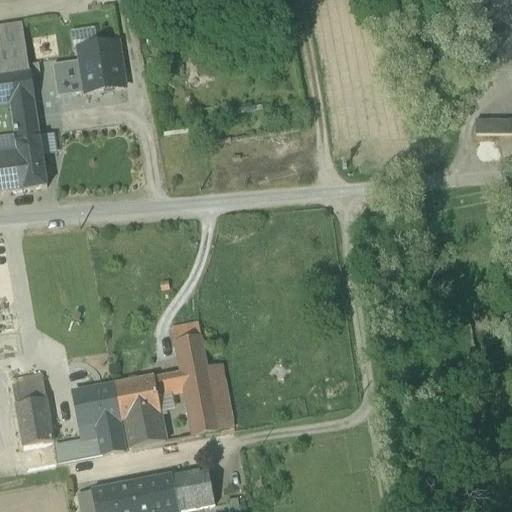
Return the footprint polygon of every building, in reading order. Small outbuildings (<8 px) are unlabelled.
[(22,27),(0,29),(0,78),(29,74),(22,27)] [(76,51),(82,100),(126,94),(120,45),(76,51)] [(29,74),(0,78),(0,109),(10,108),(16,148),(40,143),(29,74)] [(0,159),(17,157),(16,148),(10,108),(0,109),(0,159)] [(511,124),(476,124),(476,138),(511,137),(511,124)] [(47,191),(40,143),(16,148),(17,157),(23,195),(47,191)] [(0,159),(0,197),(23,195),(17,157),(0,159)] [(511,306),(511,304),(509,305),(505,307),(501,310),(500,314),(500,319),(511,385),(511,511),(506,511),(470,324),(468,320),(465,317),(461,315),(456,315),(440,318),(441,320),(456,317),(461,317),(464,318),(467,321),(468,325),(504,511),(511,511),(511,374),(502,318),(502,315),(503,311),(506,308),(510,307),(511,306)] [(171,326),(175,346),(200,341),(197,321),(171,326)] [(200,341),(175,346),(194,440),(219,435),(207,372),(200,341)] [(221,369),(207,372),(219,435),(233,432),(221,369)] [(42,377),(11,383),(15,408),(46,403),(42,377)] [(167,379),(153,382),(156,395),(170,393),(167,379)] [(153,382),(114,390),(121,425),(125,424),(160,417),(156,395),(153,382)] [(114,389),(74,397),(82,440),(83,445),(99,442),(102,459),(124,455),(118,425),(121,425),(114,390),(114,389)] [(54,445),(46,403),(15,408),(23,451),(54,445)] [(160,417),(125,424),(131,452),(165,446),(160,417)] [(83,445),(82,440),(54,445),(23,451),(27,474),(102,459),(99,442),(83,445)] [(207,474),(173,480),(178,511),(199,511),(214,509),(207,474)] [(173,480),(132,487),(137,511),(178,511),(173,480)] [(137,511),(132,487),(92,495),(95,511),(137,511)] [(95,511),(92,495),(79,498),(81,511),(95,511)] [(243,511),(240,498),(221,503),(222,511),(243,511)]
